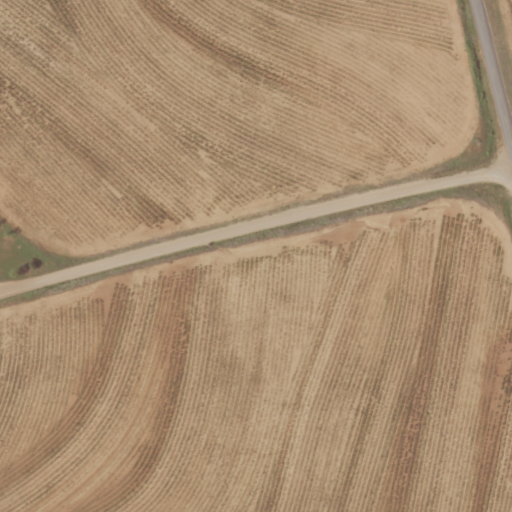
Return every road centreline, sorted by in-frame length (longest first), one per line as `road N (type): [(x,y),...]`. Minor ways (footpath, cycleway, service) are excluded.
road 1 (residential): [(0,276),(511,160)]
road 2 (tertiary): [(511,147),(477,0)]
